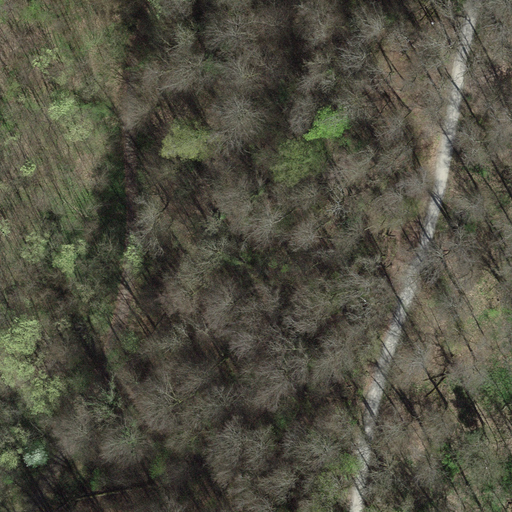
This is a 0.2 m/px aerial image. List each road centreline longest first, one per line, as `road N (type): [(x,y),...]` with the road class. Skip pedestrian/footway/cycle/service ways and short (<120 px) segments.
road 1 (track): [(0,502),(49,478),(72,440),(122,305),(131,246),(129,102),(154,0)]
road 2 (track): [(477,0),(433,218),(363,439),(353,511)]
